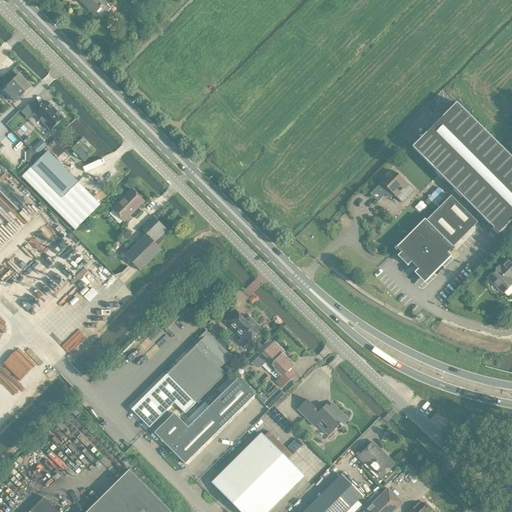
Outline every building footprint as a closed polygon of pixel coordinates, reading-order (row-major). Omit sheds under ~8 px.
[(80,0),(88,8),(91,6),(97,12),(106,3),(105,2),(106,0),(80,0)] [(143,6),(136,0),(132,0),(130,3),(138,11),(143,6)] [(15,103),(31,87),(19,76),(4,91),(15,103)] [(51,131),(63,118),(47,102),(40,108),(33,101),(21,112),(29,120),(35,114),(51,131)] [(511,220),(511,157),(457,103),(412,147),(499,234),(511,220)] [(25,142),(31,148),(37,142),(32,136),(25,142)] [(79,156),(84,162),(95,151),(83,139),(72,149),(75,153),(73,155),(77,158),(79,156)] [(41,140),(30,150),(36,157),(37,158),(48,147),(41,140)] [(75,230),(100,205),(48,152),(22,177),(52,207),(75,230)] [(394,195),(403,204),(414,192),(396,174),(390,180),(387,178),(370,194),(378,202),(386,194),(391,198),(394,195)] [(112,210),(124,222),(143,202),(132,190),(112,210)] [(396,247),(394,249),(396,251),(397,249),(421,273),(427,273),(451,249),(452,251),(455,249),(453,247),(477,223),(451,196),(426,221),(425,219),(397,247),(396,247)] [(125,256),(140,272),(162,250),(154,243),(167,230),(154,218),(141,231),(146,235),(125,256)] [(511,255),(500,268),(499,267),(487,278),(503,293),(511,284),(511,279),(511,278),(511,255)] [(194,291),(206,297),(210,288),(198,282),(194,291)] [(235,311),(224,321),(247,344),(262,330),(248,316),(244,320),(235,311)] [(166,375),(131,410),(149,428),(174,403),(185,414),(195,404),(225,374),(220,368),(231,357),(206,331),(194,343),(196,345),(166,375)] [(293,365),(282,354),(284,353),(274,342),(259,357),(259,356),(251,364),(255,368),(258,369),(261,368),(265,363),(270,367),(271,366),(282,376),(276,382),(281,387),(296,373),(291,368),(293,365)] [(154,433),(185,464),(255,395),(238,378),(188,428),(174,414),(154,433)] [(264,404),(269,409),(285,395),(279,388),(267,399),(268,400),(264,404)] [(294,425),(303,417),(294,408),(298,404),(290,395),(277,408),(294,425)] [(341,428),(348,421),(331,404),(328,407),(326,405),(319,412),(307,400),(297,409),(315,427),(317,425),(328,437),(339,425),(341,428)] [(469,427),(478,418),(473,413),(464,422),(469,427)] [(212,483),(239,511),(267,511),(304,477),(287,460),(292,455),(268,432),(264,436),(261,434),(212,483)] [(384,457),(386,456),(373,443),(358,457),(380,479),(393,466),(384,457)] [(341,475),(303,511),(346,511),(362,496),(341,475)] [(364,511),(393,511),(402,504),(388,489),(364,511)] [(57,511),(43,498),(28,511),(57,511)]
